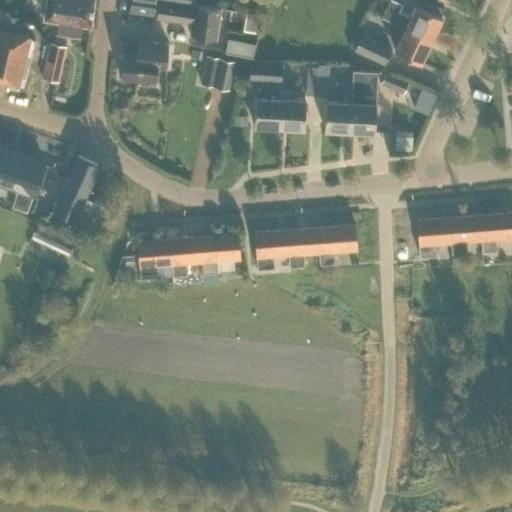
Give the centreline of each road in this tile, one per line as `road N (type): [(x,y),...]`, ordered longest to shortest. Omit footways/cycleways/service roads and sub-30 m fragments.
road 1 (unclassified): [(373,511),(391,360),(381,182)]
road 2 (unclassified): [(381,182),(230,202),(194,197),(143,177),(96,130)]
road 3 (track): [(0,402),(76,347),(105,302),(143,177)]
road 4 (unclassified): [(420,179),(503,0)]
road 5 (unclassified): [(96,130),(107,0)]
